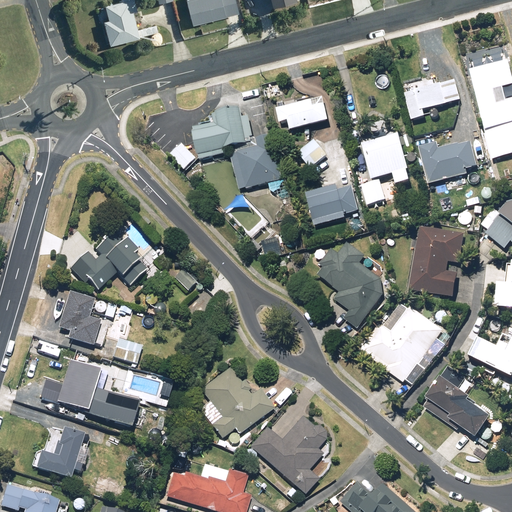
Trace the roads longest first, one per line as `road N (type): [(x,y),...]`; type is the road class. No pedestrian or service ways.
road 1 (residential): [(134,85),(471,0)]
road 2 (residential): [(511,501),(437,476),(311,363)]
road 3 (residential): [(251,297),(112,147)]
road 4 (tertiary): [(0,331),(48,160)]
